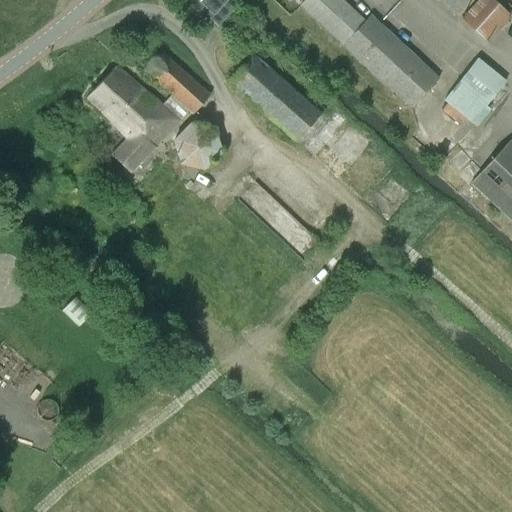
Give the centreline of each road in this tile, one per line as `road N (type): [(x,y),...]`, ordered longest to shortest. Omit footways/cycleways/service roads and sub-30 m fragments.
road 1 (track): [(511,346),(358,217)]
road 2 (tertiary): [(0,75),(94,0)]
